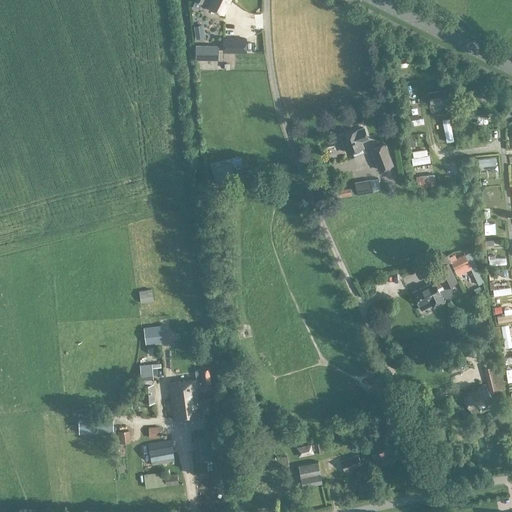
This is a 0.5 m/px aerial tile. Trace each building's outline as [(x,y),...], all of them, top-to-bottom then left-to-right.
[(209,0),(207,6),(223,14),(229,0),(209,0)] [(205,37),(203,24),(194,25),(196,38),(205,37)] [(223,51),(246,52),(246,39),(223,38),(223,51)] [(195,60),(218,60),(219,45),(195,45),(195,49),(193,49),(193,58),(195,58),(195,60)] [(406,57),(399,58),(402,81),(410,80),(406,57)] [(411,133),(428,130),(426,121),(409,125),(411,133)] [(356,130),(341,136),(347,153),(363,146),(361,141),(367,138),(363,128),(356,130)] [(370,149),(379,171),(394,166),(385,143),(370,149)] [(433,169),(433,161),(421,162),(421,166),(415,166),(416,171),(433,169)] [(350,188),(331,191),(333,199),(373,192),(371,180),(371,179),(355,182),(356,187),(350,188)] [(494,224),(487,224),(488,240),(495,240),(494,224)] [(454,254),(449,257),(451,261),(450,261),(451,262),(455,271),(458,275),(470,269),(472,268),(465,255),(465,254),(457,258),(454,254)] [(435,281),(413,292),(419,304),(422,309),(433,304),(434,306),(445,301),(439,289),(438,287),(443,285),(444,286),(457,280),(449,263),(436,269),(441,278),(435,281)] [(511,280),(501,281),(501,284),(497,284),(497,289),(511,289),(511,280)] [(139,290),(140,303),(153,301),(151,289),(139,290)] [(503,311),(511,309),(511,300),(501,303),(503,311)] [(452,354),(456,363),(463,360),(459,351),(452,354)] [(484,368),(491,392),(497,390),(499,398),(506,396),(504,389),(498,365),(497,365),(495,356),(483,359),(486,368),(484,368)] [(140,380),(138,381),(138,385),(142,385),(143,403),(155,402),(153,384),(152,384),(152,380),(153,379),(153,375),(157,374),(157,367),(161,367),(161,363),(140,365),(141,380),(140,380)] [(195,379),(170,382),(175,420),(200,416),(199,405),(198,400),(196,387),(196,385),(202,385),(210,384),(208,369),(195,370),(196,379),(195,379)] [(464,396),(465,399),(462,401),(465,406),(467,405),(469,410),(470,409),(472,414),(480,410),(480,409),(478,405),(484,402),(486,408),(494,404),(492,399),(492,398),(486,385),(464,396)] [(141,409),(138,401),(132,403),(135,411),(141,409)] [(285,428),(295,455),(311,449),(306,435),(311,433),(314,442),(325,438),(314,408),(303,412),(307,422),(302,424),(301,422),(285,428)] [(113,419),(79,420),(79,432),(113,431),(113,419)] [(161,426),(149,426),(149,437),(161,437),(161,426)] [(196,460),(213,458),(210,434),(193,436),(196,460)] [(377,465),(385,462),(386,465),(394,463),(392,459),(394,458),(392,451),(393,451),(388,437),(369,444),(374,458),(377,465)] [(153,464),(174,461),(171,440),(149,443),(153,464)] [(266,478),(275,503),(290,498),(280,468),(282,467),(276,450),(264,454),(270,471),(274,470),(276,475),(266,478)] [(163,471),(149,473),(150,487),(165,485),(165,486),(178,484),(177,473),(164,475),(163,471)]
